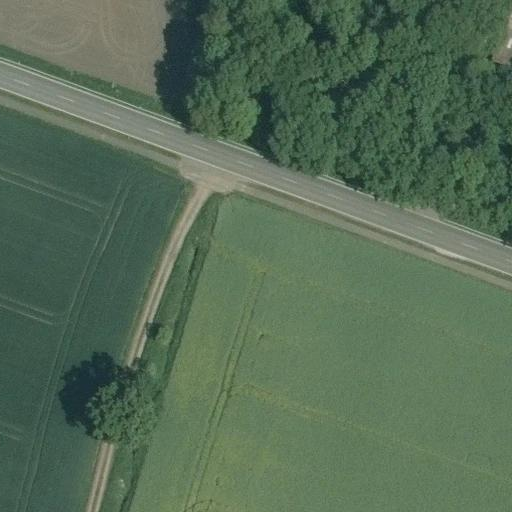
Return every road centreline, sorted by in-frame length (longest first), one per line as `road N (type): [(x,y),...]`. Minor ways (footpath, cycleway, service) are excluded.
road 1 (tertiary): [(0,65),(511,256)]
road 2 (track): [(228,150),(162,274),(93,511)]
